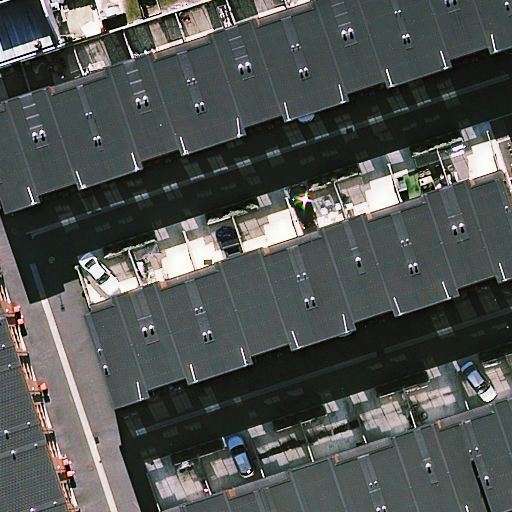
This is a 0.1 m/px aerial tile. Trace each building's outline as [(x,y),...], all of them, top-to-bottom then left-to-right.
[(0,0),(0,62),(76,38),(63,0),(0,0)] [(511,44),(511,0),(325,0),(274,16),(272,8),(225,23),(227,31),(170,50),(168,42),(122,58),(125,65),(69,82),(66,76),(19,91),(22,99),(0,105),(0,137),(21,205),(57,193),(55,186),(92,175),(94,181),(159,160),(158,153),(194,142),(198,147),(262,126),(259,120),(298,106),(301,113),(364,93),(362,87),(400,74),(402,81),(467,59),(465,53),(503,40),(505,46),(511,44)] [(511,166),(495,172),(492,163),(442,180),(445,188),(396,205),(392,196),(339,213),(342,222),(289,239),(287,232),(236,249),(239,256),(187,273),(185,266),(133,283),(135,290),(105,300),(137,397),(172,386),(169,378),(209,365),(211,371),(274,351),(272,343),(312,329),(314,336),(376,315),(374,309),(415,295),(418,302),(479,282),(477,276),(511,264),(511,166)] [(0,306),(29,297),(16,257),(0,262),(0,306)] [(0,349),(42,336),(29,297),(0,306),(0,349)] [(0,393),(55,376),(42,336),(0,349),(0,393)] [(0,437),(68,415),(55,376),(0,393),(0,437)] [(511,389),(511,390),(511,392),(511,399),(465,415),(462,406),(409,423),(411,432),(359,449),(356,442),(305,459),(308,466),(256,483),(254,476),(202,493),(204,500),(174,510),(174,511),(463,511),(485,505),(487,511),(511,503),(511,389)] [(0,481),(81,455),(68,415),(0,437),(0,481)] [(0,511),(37,511),(93,494),(81,455),(0,481),(0,511)] [(99,511),(93,494),(37,511),(99,511)]
